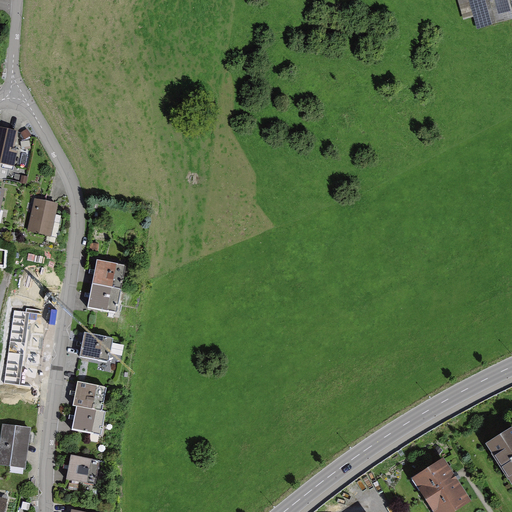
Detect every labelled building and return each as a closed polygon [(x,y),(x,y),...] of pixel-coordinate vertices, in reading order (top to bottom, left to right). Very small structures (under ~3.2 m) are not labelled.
[(511,17),(507,0),(470,0),(478,27),(511,17)] [(25,133),(0,128),(0,165),(18,169),(25,133)] [(12,192),(0,189),(0,225),(5,227),(12,192)] [(64,208),(36,202),(30,233),(58,239),(64,208)] [(127,265),(97,260),(89,307),(118,313),(127,265)] [(114,338),(85,332),(80,355),(109,361),(114,338)] [(108,387),(78,381),(73,406),(77,407),(72,430),(101,436),(106,411),(103,411),(108,387)] [(31,428),(3,424),(0,444),(0,463),(26,467),(31,428)] [(511,429),(493,442),(500,453),(496,456),(511,478),(511,477),(511,429)] [(113,461),(81,455),(75,484),(107,490),(113,461)] [(443,461),(417,478),(423,487),(421,489),(435,510),(437,509),(438,511),(452,511),(469,501),(456,480),(443,461)] [(5,511),(8,499),(0,497),(0,511),(5,511)]
